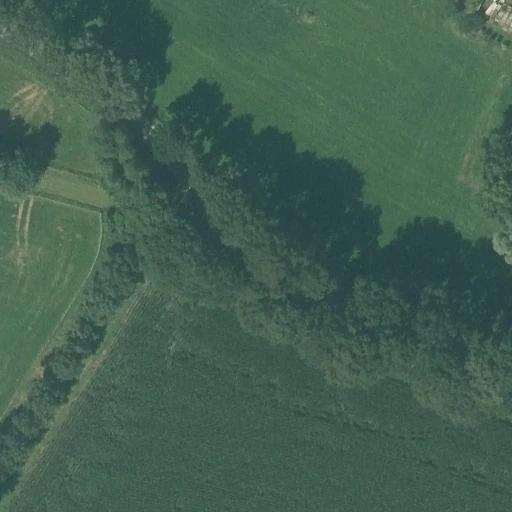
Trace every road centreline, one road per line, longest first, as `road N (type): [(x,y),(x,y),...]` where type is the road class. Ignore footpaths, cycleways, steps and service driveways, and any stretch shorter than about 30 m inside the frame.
road 1 (unclassified): [(511,367),(308,280),(118,106),(0,26)]
road 2 (track): [(194,176),(0,502)]
